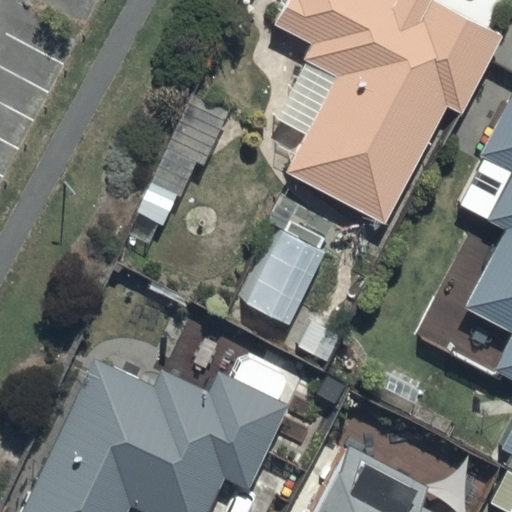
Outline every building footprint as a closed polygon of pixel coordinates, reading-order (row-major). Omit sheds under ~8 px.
[(282,0),(272,24),(307,39),(299,56),(331,70),(287,171),(384,214),(435,99),(457,108),(493,28),(429,0),(282,0)] [(511,82),(452,202),(499,227),(456,307),(509,333),(491,370),(511,380),(511,82)] [(188,92),(132,210),(165,225),(220,107),(188,92)] [(271,224),(234,295),(283,321),(320,251),(311,247),(323,223),(275,198),(264,220),(271,224)] [(150,383),(87,351),(7,511),(119,511),(125,500),(149,511),(199,511),(217,478),(237,488),(281,401),(273,398),(284,375),(237,351),(226,373),(211,365),(200,386),(159,366),(150,383)] [(342,440),(304,511),(420,511),(408,505),(421,481),(342,440)]
